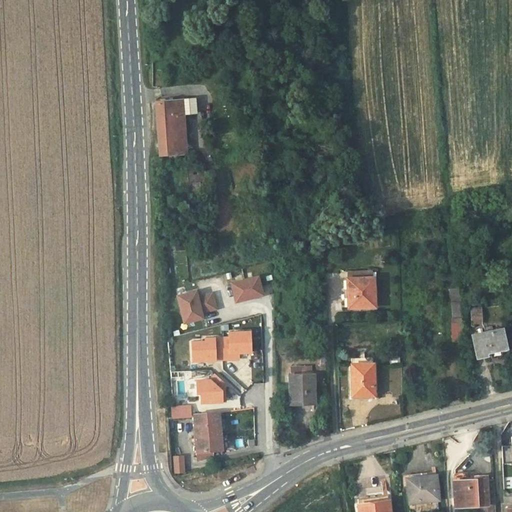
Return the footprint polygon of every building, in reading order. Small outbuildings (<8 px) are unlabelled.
[(186,153),(183,114),(196,113),(195,98),(155,102),(159,155),(177,154),(186,153)] [(205,182),(204,174),(193,175),(192,170),(186,171),(188,184),(189,184),(200,183),(205,182)] [(188,184),(186,171),(176,172),(177,185),(188,184)] [(200,191),(200,183),(189,184),(189,192),(188,192),(188,201),(197,201),(196,191),(200,191)] [(349,278),(347,278),(348,305),(348,308),(375,306),(374,277),(372,277),(372,271),(348,272),(349,278)] [(260,275),(231,283),(237,304),(266,296),(260,275)] [(461,319),(458,288),(450,289),(453,320),(461,319)] [(215,292),(200,294),(199,291),(178,294),(182,324),(207,320),(205,313),(218,311),(215,292)] [(481,310),(471,311),(471,320),(473,320),(473,323),(482,323),(481,310)] [(462,340),(461,323),(451,324),(452,341),(462,340)] [(385,342),(385,325),(371,325),(371,342),(385,342)] [(472,335),(477,357),(507,351),(502,329),(493,331),(492,326),(484,327),(485,333),(472,335)] [(191,339),(193,363),(242,360),(241,355),(254,354),(253,330),(229,331),(229,337),(191,339)] [(316,369),(324,371),(326,362),(318,360),(316,369)] [(372,361),(350,361),(351,397),(360,397),(360,399),(373,398),(372,361)] [(289,382),(290,401),(314,401),(313,381),(312,381),(311,373),(291,374),(291,382),(289,382)] [(171,406),(171,418),(191,417),(190,405),(171,406)] [(222,450),(219,412),(193,414),(197,461),(213,456),(213,450),(222,450)] [(180,458),(171,459),(172,472),(176,475),(179,475),(184,474),(180,458)] [(495,511),(494,482),(486,483),(486,480),(486,477),(468,477),(469,480),(466,481),(465,473),(457,473),(455,473),(453,477),(454,506),(484,504),(484,507),(482,507),(482,511),(495,511)] [(439,500),(436,475),(406,478),(409,503),(439,500)] [(357,500),(358,511),(389,511),(388,496),(357,500)]
